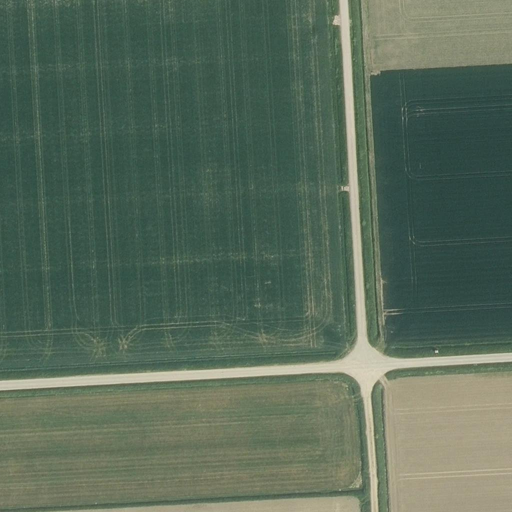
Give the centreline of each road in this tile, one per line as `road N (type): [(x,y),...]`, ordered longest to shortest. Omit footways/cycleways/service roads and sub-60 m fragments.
road 1 (unclassified): [(0,385),(364,364)]
road 2 (unclassified): [(364,364),(343,0)]
road 3 (unclassified): [(364,364),(511,356)]
